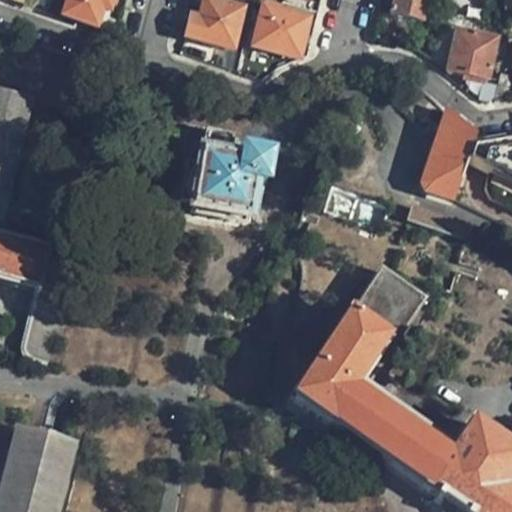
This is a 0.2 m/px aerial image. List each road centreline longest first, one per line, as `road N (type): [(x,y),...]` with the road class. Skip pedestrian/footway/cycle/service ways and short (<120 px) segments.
road 1 (unknown): [(0,374),(140,394),(174,385),(190,358),(225,241)]
road 2 (residential): [(145,58),(275,95),(333,60)]
road 3 (residential): [(333,60),(408,65),(473,120),(491,130),(511,126)]
road 4 (residential): [(0,19),(145,58)]
